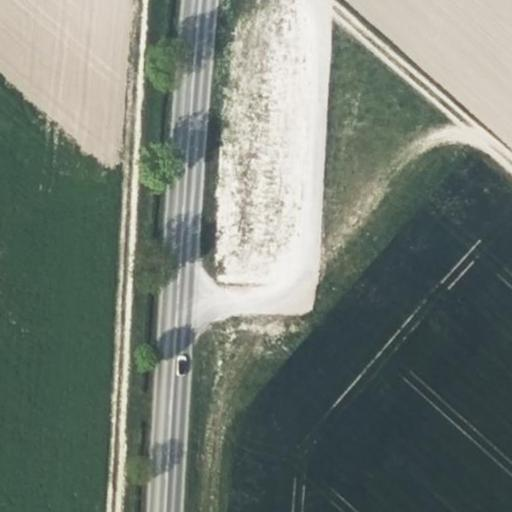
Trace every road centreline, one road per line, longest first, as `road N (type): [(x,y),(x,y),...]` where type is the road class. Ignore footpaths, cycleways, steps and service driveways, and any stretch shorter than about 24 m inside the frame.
road 1 (secondary): [(163,511),(198,0)]
road 2 (track): [(111,511),(140,0)]
road 3 (track): [(328,0),(511,166)]
